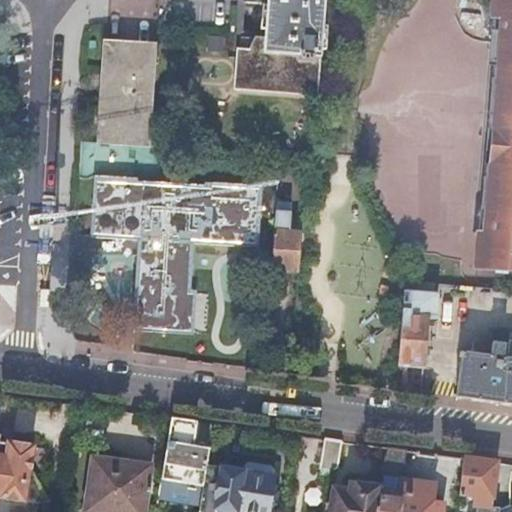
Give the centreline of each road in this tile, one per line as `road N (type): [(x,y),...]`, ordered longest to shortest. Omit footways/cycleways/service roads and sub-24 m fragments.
road 1 (residential): [(511,441),(22,369)]
road 2 (residential): [(22,369),(28,290),(51,249),(64,0)]
